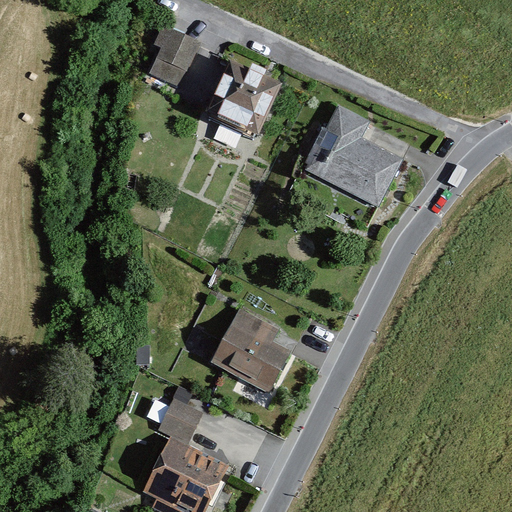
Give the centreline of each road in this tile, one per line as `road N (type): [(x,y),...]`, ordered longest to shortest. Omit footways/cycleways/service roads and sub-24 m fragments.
road 1 (residential): [(272,511),(407,244),(485,149)]
road 2 (unclassified): [(485,149),(175,0)]
